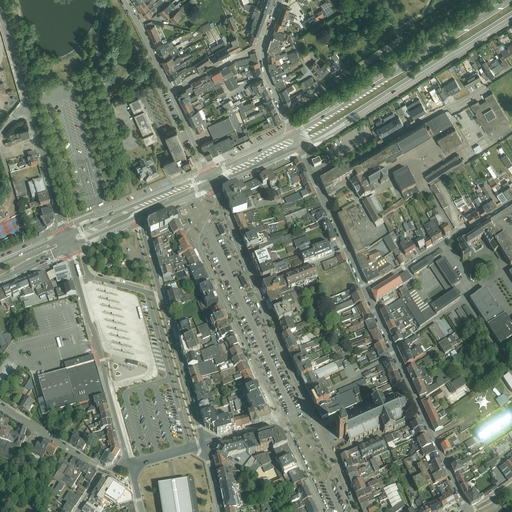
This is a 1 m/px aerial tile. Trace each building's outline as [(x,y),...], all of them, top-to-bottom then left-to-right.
[(140,0),(136,4),(140,9),(147,3),(149,1),(148,0),(140,0)] [(147,3),(140,9),(143,13),(150,7),(149,6),(155,1),(156,0),(151,0),(149,1),(147,3)] [(158,0),(150,7),(143,13),(146,17),(153,12),(152,10),(153,11),(156,9),(156,7),(164,1),(163,0),(158,0)] [(195,0),(190,0),(185,5),(189,9),(198,2),(195,0)] [(258,0),(258,3),(271,8),(272,8),(272,5),(274,0),(258,0)] [(172,1),(160,12),(163,16),(171,10),(170,9),(175,5),(172,2),(172,1)] [(325,2),(320,5),(324,10),(327,15),(333,12),(330,7),(328,8),(325,2)] [(163,16),(166,20),(170,17),(177,11),(175,10),(180,7),(178,5),(179,4),(178,3),(175,5),(170,9),(171,10),(163,16)] [(177,11),(170,17),(173,20),(174,22),(181,16),(180,15),(183,13),(184,14),(189,10),(184,5),(177,11)] [(255,6),(251,17),(254,18),(263,22),(267,11),(256,7),(255,6)] [(282,8),(280,13),(294,18),(295,15),(290,13),(290,14),(289,14),(290,12),(289,12),(290,7),(287,6),(286,7),(283,6),(282,8)] [(311,16),(307,17),(308,19),(310,22),(314,20),(315,23),(318,21),(314,14),(312,9),(308,11),(311,16)] [(321,10),(314,14),(318,21),(327,15),(324,10),(322,12),(321,10)] [(192,11),(189,13),(196,21),(199,19),(192,11)] [(280,13),(278,20),(285,23),(286,19),(287,19),(287,18),(288,18),(288,19),(293,21),(294,18),(280,13)] [(232,16),(228,18),(232,28),(234,32),(237,31),(236,29),(237,28),(232,16)] [(252,25),(250,32),(252,33),(258,35),(263,22),(254,18),(251,25),(252,25)] [(276,22),(274,28),(275,29),(283,32),(286,24),(285,23),(278,20),(277,23),(276,22)] [(146,23),(145,24),(147,28),(153,42),(161,38),(154,22),(151,21),(146,23)] [(199,28),(197,31),(203,33),(205,31),(210,28),(215,25),(212,22),(210,24),(209,22),(199,28)] [(232,28),(230,29),(234,38),(231,40),(236,51),(241,48),(233,32),(234,32),(232,28)] [(275,29),(273,33),(275,34),(274,37),(283,40),(285,33),(283,32),(275,29)] [(248,32),(247,35),(249,36),(247,41),(255,44),(258,35),(252,33),(251,34),(248,32)] [(221,36),(219,37),(223,45),(220,47),(221,49),(225,56),(230,53),(222,37),(221,36)] [(224,36),(222,37),(230,53),(236,51),(231,40),(228,42),(229,43),(228,44),(224,36)] [(494,56),(502,68),(510,63),(507,59),(511,55),(511,44),(502,51),(492,36),(488,39),(498,53),(494,56)] [(270,43),(267,50),(277,45),(282,42),(283,42),(283,40),(274,37),(274,38),(273,39),(273,40),(271,39),(270,43)] [(277,45),(267,50),(269,53),(268,53),(268,55),(275,54),(275,53),(281,50),(285,48),(282,42),(277,45)] [(165,44),(156,48),(159,53),(167,49),(165,44)] [(167,49),(159,53),(162,60),(178,52),(179,52),(184,49),(183,48),(179,51),(176,45),(167,49)] [(218,45),(211,48),(213,53),(216,51),(220,59),(225,56),(221,49),(220,49),(218,45)] [(296,50),(287,54),(290,59),(297,55),(298,55),(296,50)] [(178,52),(162,60),(165,66),(183,58),(187,56),(186,56),(191,54),(190,51),(185,53),(179,55),(178,52)] [(213,53),(194,65),(197,71),(199,75),(204,72),(203,69),(202,70),(201,67),(211,61),(212,62),(214,61),(216,64),(221,60),(220,59),(216,51),(213,53)] [(237,61),(234,63),(236,67),(239,66),(258,62),(258,60),(256,52),(253,53),(250,54),(251,58),(248,58),(245,59),(242,60),(239,61),(237,61)] [(275,54),(268,55),(268,58),(269,62),(272,62),(272,61),(276,61),(281,57),(284,56),(286,55),(287,54),(286,52),(280,55),(279,52),(275,54)] [(307,52),(301,55),(303,57),(305,61),(310,58),(307,52)] [(297,55),(290,59),(292,64),(300,59),(297,55)] [(272,62),(269,62),(269,70),(276,67),(277,67),(282,64),(284,63),(281,57),(276,61),(272,61),(272,62)] [(183,58),(165,66),(168,72),(181,64),(180,62),(183,60),(183,58)] [(484,69),(489,77),(498,70),(494,64),(491,66),(486,58),(482,61),(487,67),(484,69)] [(181,64),(168,72),(171,79),(178,75),(175,70),(178,69),(183,66),(186,64),(186,63),(189,61),(188,59),(185,61),(181,64)] [(276,67),(269,70),(271,74),(278,72),(284,69),(289,66),(287,61),(284,63),(282,64),(277,67),(276,67)] [(315,61),(309,66),(317,75),(327,66),(328,65),(325,62),(320,66),(315,61)] [(327,66),(317,75),(320,79),(330,69),(331,70),(332,70),(334,72),(336,71),(337,74),(341,71),(339,68),(340,67),(336,61),(329,65),(330,67),(329,68),(327,66)] [(258,62),(239,66),(239,68),(239,69),(245,67),(245,71),(251,69),(259,67),(258,62)] [(233,63),(229,65),(233,74),(238,72),(233,63)] [(171,79),(172,81),(174,85),(176,84),(179,82),(183,80),(186,78),(183,74),(187,72),(187,73),(191,70),(193,74),(194,73),(197,71),(194,65),(186,70),(182,72),(178,75),(171,79)] [(220,70),(211,75),(217,85),(214,86),(216,90),(218,94),(220,98),(227,94),(221,84),(222,83),(220,79),(224,77),(225,79),(224,80),(230,91),(239,86),(237,83),(236,80),(234,76),(234,75),(233,74),(229,65),(220,70)] [(278,72),(271,74),(275,81),(287,76),(285,72),(290,70),(289,66),(284,69),(278,72)] [(244,72),(241,73),(243,76),(246,74),(247,74),(252,72),(252,75),(261,73),(259,67),(251,69),(245,71),(244,71),(244,72)] [(463,79),(467,86),(482,77),(477,70),(463,79)] [(208,75),(190,84),(191,85),(191,86),(193,90),(196,95),(197,95),(212,87),(214,86),(217,85),(211,75),(209,76),(208,75)] [(287,76),(275,81),(278,88),(284,85),(285,85),(283,81),(291,78),(289,75),(287,76)] [(262,79),(247,86),(252,92),(254,90),(255,91),(256,91),(260,89),(260,90),(266,87),(262,79)] [(439,84),(434,87),(436,89),(436,90),(437,92),(441,98),(442,99),(446,97),(441,88),(439,84)] [(285,89),(279,92),(283,101),(290,98),(288,93),(289,93),(289,91),(294,89),(292,85),(285,89)] [(431,86),(429,88),(431,90),(437,101),(441,98),(437,92),(436,90),(434,91),(431,86)] [(445,86),(441,88),(446,97),(450,94),(447,89),(446,89),(445,86)] [(255,98),(253,99),(253,101),(258,98),(258,96),(268,91),(266,87),(260,90),(260,89),(256,91),(257,94),(254,95),(254,96),(255,98)] [(180,92),(177,94),(180,99),(182,103),(189,99),(191,98),(188,93),(187,93),(185,89),(183,91),(180,92)] [(429,97),(426,99),(430,105),(437,101),(431,90),(428,92),(430,94),(428,95),(428,96),(429,97)] [(292,103),(286,106),(288,110),(295,106),(294,105),(297,103),(297,102),(301,99),(302,101),(306,98),(310,95),(310,94),(312,93),(311,91),(309,93),(308,92),(303,96),(298,99),(292,103)] [(478,99),(470,104),(487,133),(495,129),(493,125),(499,121),(502,125),(509,121),(491,91),(484,95),(486,98),(479,102),(478,99)] [(290,98),(283,101),(286,106),(292,103),(298,99),(303,96),(301,93),(296,96),(297,97),(291,100),(290,98)] [(11,97),(6,106),(10,108),(15,100),(11,97)] [(202,97),(192,102),(194,105),(204,99),(203,97),(202,97)] [(140,98),(129,102),(132,108),(142,104),(140,98)] [(229,102),(223,105),(227,111),(229,110),(232,108),(234,108),(238,105),(241,103),(242,103),(246,100),(246,99),(240,102),(239,100),(233,103),(231,100),(229,101),(229,102)] [(263,103),(258,105),(260,110),(265,108),(266,109),(274,105),(271,99),(263,103)] [(406,106),(414,119),(420,115),(426,111),(419,99),(413,102),(412,102),(406,106)] [(244,107),(239,109),(241,113),(255,106),(253,101),(251,102),(252,103),(244,107)] [(193,107),(186,111),(188,115),(195,111),(194,110),(204,105),(202,102),(193,107)] [(142,104),(132,108),(134,114),(133,115),(139,129),(140,128),(144,135),(143,135),(146,142),(157,137),(150,123),(152,122),(150,119),(149,119),(142,104)] [(266,109),(248,117),(250,120),(264,113),(266,118),(266,117),(268,120),(279,115),(277,112),(274,105),(266,109)] [(405,105),(401,107),(404,112),(406,116),(406,115),(412,124),(415,122),(415,121),(414,120),(414,119),(406,106),(405,105)] [(223,106),(217,109),(220,115),(226,112),(223,106)] [(195,111),(188,115),(193,126),(194,126),(203,120),(199,111),(199,109),(195,111)] [(356,160),(320,180),(328,198),(335,193),(331,186),(332,186),(334,186),(336,185),(337,183),(346,178),(347,178),(349,183),(350,182),(362,176),(364,175),(365,174),(364,173),(368,171),(367,168),(384,157),(386,160),(390,158),(392,159),(396,157),(396,154),(430,133),(433,133),(443,149),(462,139),(445,110),(361,159),(356,160)] [(393,113),(388,116),(396,129),(403,124),(399,116),(396,117),(393,113)] [(263,127),(260,129),(260,131),(274,124),(282,121),(279,115),(268,120),(269,122),(262,125),(263,127)] [(212,124),(208,126),(214,139),(219,137),(234,130),(235,130),(231,123),(229,119),(229,118),(228,116),(223,119),(222,119),(216,122),(212,124)] [(388,116),(383,119),(386,123),(384,125),(389,133),(396,129),(388,116)] [(203,120),(194,126),(196,131),(208,126),(212,124),(211,123),(210,123),(209,122),(206,123),(205,120),(203,120)] [(381,120),(376,123),(378,128),(376,129),(381,137),(389,133),(384,125),(381,120)] [(172,159),(164,162),(169,172),(180,167),(182,172),(185,170),(184,168),(183,168),(182,166),(185,165),(186,167),(187,167),(192,164),(192,163),(190,157),(189,157),(187,158),(185,153),(179,140),(175,131),(177,131),(176,128),(166,133),(167,135),(165,135),(173,154),(175,157),(172,159)] [(29,129),(10,135),(11,140),(14,140),(13,137),(18,136),(20,135),(21,134),(22,137),(30,135),(29,129)] [(214,139),(201,145),(202,146),(204,145),(205,146),(204,146),(204,147),(204,148),(206,152),(205,153),(207,158),(213,156),(212,155),(213,154),(214,155),(218,153),(216,149),(221,147),(223,151),(250,139),(249,136),(248,133),(239,137),(235,130),(234,130),(219,137),(214,139)] [(485,139),(472,147),(476,153),(488,144),(485,139)] [(486,150),(489,154),(500,146),(497,142),(486,150)] [(26,159),(21,161),(22,164),(37,159),(36,154),(36,153),(28,156),(29,158),(26,159)] [(424,175),(431,185),(464,163),(458,153),(424,175)] [(511,163),(506,153),(500,157),(507,167),(511,163)] [(318,160),(312,163),(314,168),(321,164),(321,162),(324,160),(329,158),(327,155),(318,160)] [(37,159),(18,165),(20,169),(25,167),(26,170),(39,166),(37,159)] [(139,171),(136,172),(141,182),(145,180),(147,183),(160,177),(158,173),(156,174),(152,175),(148,168),(152,166),(154,165),(151,160),(140,165),(141,168),(138,170),(139,171)] [(295,165),(287,169),(288,171),(290,170),(291,170),(293,169),(302,165),(300,160),(294,163),(295,165)] [(302,165),(293,169),(294,171),(295,170),(297,173),(297,172),(305,169),(304,166),(303,164),(302,165)] [(406,166),(391,173),(405,201),(419,194),(406,166)] [(286,167),(271,173),(273,176),(287,169),(286,167)] [(374,174),(364,180),(369,188),(379,182),(380,183),(381,184),(389,180),(387,176),(388,174),(386,170),(383,169),(382,167),(373,172),(374,174)] [(292,175),(290,176),(291,180),(300,177),(306,174),(307,174),(305,169),(297,172),(299,175),(293,177),(292,175)] [(492,169),(490,171),(494,177),(496,181),(499,180),(496,175),(492,169)] [(260,179),(263,186),(269,183),(272,192),(278,189),(275,181),(273,176),(271,173),(271,174),(269,175),(262,178),(261,178),(261,179),(260,179)] [(300,177),(291,180),(293,184),(294,185),(302,182),(304,187),(311,184),(307,176),(306,174),(300,177)] [(362,176),(350,182),(360,200),(371,193),(375,191),(373,188),(369,190),(369,188),(364,180),(362,176)] [(237,185),(222,192),(227,201),(240,195),(250,191),(259,187),(262,186),(263,186),(260,179),(260,178),(243,186),(242,183),(237,185)] [(48,195),(44,181),(29,185),(33,199),(38,198),(48,195)] [(300,193),(285,200),(287,205),(290,204),(293,204),(298,202),(304,199),(315,194),(314,191),(311,185),(304,189),(303,192),(300,194),(300,193)] [(496,192),(501,199),(511,192),(507,185),(496,192)] [(262,193),(257,195),(259,201),(267,197),(265,192),(262,186),(259,187),(262,193)] [(289,187),(279,191),(281,195),(283,194),(283,193),(290,190),(289,187)] [(240,195),(227,201),(229,207),(243,201),(242,199),(246,197),(247,199),(248,199),(253,197),(250,191),(240,195)] [(315,194),(304,199),(305,202),(310,199),(310,200),(317,197),(315,194)] [(50,204),(48,195),(38,198),(41,207),(50,204)] [(383,211),(374,195),(362,202),(374,223),(381,219),(378,214),(383,211)] [(465,214),(469,220),(497,202),(492,195),(465,214)] [(243,201),(229,207),(233,215),(252,208),(248,199),(247,199),(243,201)] [(383,211),(378,214),(381,219),(386,215),(405,204),(402,199),(383,211)] [(285,205),(282,206),(283,210),(294,207),(294,206),(299,204),(298,202),(293,204),(290,204),(287,205),(285,205)] [(308,209),(307,209),(309,215),(322,210),(320,204),(308,209)] [(45,213),(35,215),(36,219),(37,222),(53,217),(50,205),(43,207),(45,213)] [(281,207),(274,209),(275,212),(277,211),(278,217),(284,216),(282,210),(281,207)] [(261,209),(235,219),(236,223),(239,229),(247,225),(255,223),(252,218),(255,217),(254,215),(262,212),(261,209)] [(307,209),(285,218),(286,221),(287,224),(306,216),(309,215),(307,209)] [(309,215),(306,216),(308,220),(309,219),(309,220),(310,220),(310,221),(311,222),(312,222),(313,222),(314,222),(315,222),(316,222),(316,223),(319,222),(327,219),(324,212),(324,213),(322,210),(309,215)] [(346,213),(337,217),(355,257),(364,252),(357,235),(357,233),(356,231),(354,230),(346,213)] [(160,220),(157,222),(160,230),(178,222),(174,215),(172,214),(160,220)] [(452,242),(456,250),(464,262),(472,257),(470,250),(484,240),(500,262),(504,260),(510,267),(511,266),(511,247),(491,214),(452,242)] [(36,222),(31,223),(33,226),(39,236),(47,231),(50,229),(52,227),(54,225),(54,223),(55,223),(54,220),(53,217),(37,222),(36,222)] [(459,222),(461,226),(468,221),(466,217),(459,222)] [(310,229),(306,230),(307,232),(310,231),(313,230),(320,227),(323,226),(329,223),(327,219),(319,222),(320,223),(316,225),(316,226),(309,228),(310,229)] [(390,233),(393,231),(388,221),(385,223),(390,233)] [(151,226),(148,227),(151,235),(160,230),(157,222),(154,223),(150,224),(151,226)] [(160,230),(151,235),(152,240),(181,227),(178,222),(160,230)] [(418,222),(415,224),(416,227),(418,231),(425,247),(426,249),(432,246),(428,239),(426,240),(425,237),(424,238),(422,235),(420,231),(422,230),(418,222)] [(430,224),(429,225),(438,242),(442,239),(442,237),(440,234),(439,233),(438,233),(435,229),(436,228),(433,222),(430,223),(430,224)] [(247,225),(239,229),(241,234),(254,229),(256,229),(255,223),(247,225)] [(329,223),(323,226),(324,230),(325,232),(326,232),(327,233),(329,238),(329,240),(331,242),(336,240),(334,236),(329,223)] [(430,223),(424,226),(433,245),(438,242),(429,225),(430,224),(430,223)] [(221,224),(217,226),(222,236),(225,234),(221,224)] [(440,227),(445,236),(451,232),(451,231),(449,227),(448,225),(447,225),(446,224),(440,227)] [(181,227),(152,240),(152,241),(154,245),(164,241),(164,243),(167,242),(166,239),(169,238),(171,237),(174,236),(183,233),(181,227)] [(254,229),(241,234),(244,242),(257,237),(256,234),(266,231),(264,227),(256,229),(254,229)] [(418,231),(415,233),(418,240),(415,242),(419,249),(425,247),(418,231)] [(403,232),(400,234),(402,238),(404,237),(405,239),(407,242),(404,243),(405,245),(409,254),(416,250),(408,237),(407,238),(405,235),(404,235),(403,232)] [(169,238),(166,239),(167,242),(169,241),(171,243),(185,236),(183,233),(174,236),(171,237),(172,239),(170,240),(169,238)] [(267,233),(263,235),(263,236),(264,239),(264,241),(266,240),(267,243),(267,244),(270,243),(284,238),(283,235),(269,239),(267,233)] [(292,238),(293,241),(294,245),(296,250),(299,249),(301,255),(304,264),(315,260),(305,233),(297,236),(296,236),(292,238)] [(320,234),(312,238),(315,245),(323,241),(320,234)] [(263,245),(248,251),(250,255),(257,252),(269,248),(272,247),(281,244),(293,241),(292,238),(291,235),(284,238),(270,243),(267,244),(263,245)] [(172,245),(170,247),(171,249),(176,246),(188,241),(185,236),(171,243),(172,245)] [(257,237),(244,242),(248,251),(263,245),(267,244),(267,243),(266,240),(264,241),(264,239),(263,236),(260,237),(260,236),(257,237)] [(401,244),(400,245),(406,256),(409,254),(405,245),(404,243),(402,239),(402,240),(400,240),(401,244)] [(164,241),(154,245),(155,251),(165,246),(164,243),(164,241)] [(172,252),(172,254),(173,257),(174,260),(193,251),(188,241),(176,246),(177,249),(173,251),(172,252)] [(293,241),(281,244),(283,249),(291,247),(294,245),(293,241)] [(165,246),(155,251),(157,256),(161,255),(165,253),(167,253),(169,252),(172,251),(171,249),(170,247),(168,244),(165,246)] [(257,252),(250,255),(252,260),(276,251),(275,248),(272,249),(272,247),(269,248),(269,250),(257,254),(257,252)] [(396,250),(393,252),(397,260),(400,266),(404,264),(403,263),(404,262),(400,255),(401,255),(398,249),(398,250),(396,247),(395,248),(396,250)] [(289,253),(290,254),(271,261),(270,259),(265,261),(254,265),(257,272),(272,265),(286,260),(294,257),(299,256),(301,255),(299,249),(296,250),(295,251),(289,253)] [(193,251),(174,260),(176,266),(188,263),(196,258),(193,251)] [(276,251),(252,260),(254,265),(265,261),(265,260),(274,257),(273,255),(278,254),(277,252),(278,251),(276,251)] [(364,252),(355,257),(356,259),(364,256),(368,254),(366,251),(364,252)] [(364,257),(357,261),(359,266),(376,259),(381,257),(378,251),(369,255),(364,257)] [(161,255),(157,256),(158,261),(163,260),(169,258),(167,253),(165,253),(161,255)] [(336,258),(325,262),(328,269),(329,269),(346,261),(345,258),(344,257),(343,255),(336,258)] [(430,256),(410,268),(415,275),(430,266),(435,263),(430,256)] [(163,260),(158,261),(161,271),(175,267),(176,266),(174,260),(173,257),(169,258),(163,260)] [(461,282),(444,257),(435,263),(430,266),(447,293),(454,289),(454,287),(461,282)] [(176,266),(175,267),(177,271),(178,274),(196,267),(200,266),(200,264),(196,258),(188,263),(176,266)] [(376,259),(359,266),(362,272),(370,269),(368,266),(372,265),(371,264),(376,262),(376,261),(377,261),(376,259)] [(370,269),(362,272),(364,277),(367,284),(368,284),(369,284),(378,280),(382,278),(392,272),(389,267),(384,259),(383,260),(370,269)] [(346,261),(329,269),(331,272),(331,274),(330,275),(331,277),(333,276),(340,273),(340,272),(349,268),(346,261)] [(274,265),(257,272),(260,279),(262,280),(288,270),(286,263),(275,267),(274,265)] [(47,275),(50,282),(56,279),(58,284),(72,280),(67,265),(65,264),(53,269),(54,272),(47,275)] [(321,264),(313,267),(317,274),(323,272),(325,271),(324,269),(320,271),(319,268),(322,267),(321,264)] [(175,274),(172,276),(173,279),(176,278),(178,282),(183,280),(184,280),(187,279),(203,271),(200,266),(196,267),(178,274),(175,274)] [(175,267),(161,271),(161,273),(162,274),(163,277),(163,278),(163,279),(172,276),(175,274),(175,271),(177,271),(175,267)] [(313,267),(284,278),(287,287),(288,290),(290,289),(291,291),(297,288),(311,283),(317,281),(316,279),(318,278),(317,275),(317,274),(313,267)] [(187,279),(184,280),(186,286),(186,287),(188,287),(188,288),(192,289),(193,290),(209,282),(203,271),(187,279)] [(403,284),(411,278),(407,271),(398,276),(403,284)] [(323,272),(317,274),(317,275),(318,278),(320,282),(326,279),(324,275),(323,272)] [(331,277),(328,278),(335,297),(345,293),(358,287),(355,281),(355,280),(347,283),(343,276),(342,272),(340,273),(333,276),(331,277)] [(485,290),(470,300),(499,344),(501,348),(511,340),(511,272),(509,275),(511,279),(511,319),(509,322),(499,307),(496,302),(493,303),(485,290)] [(37,275),(45,293),(54,290),(52,286),(50,282),(47,275),(47,274),(44,273),(43,273),(37,275)] [(27,280),(32,291),(35,289),(38,297),(45,293),(37,275),(27,280)] [(243,276),(239,278),(245,289),(248,287),(243,276)] [(263,288),(260,289),(262,293),(262,295),(263,296),(267,295),(287,287),(284,278),(268,284),(263,286),(263,288)] [(326,279),(320,282),(328,300),(335,297),(328,278),(326,279)] [(398,279),(372,294),(378,304),(404,288),(398,279)] [(24,281),(30,296),(34,295),(32,291),(27,280),(24,281)] [(14,286),(17,293),(22,291),(24,295),(20,298),(20,299),(30,296),(24,281),(14,286)] [(209,282),(193,290),(194,291),(195,293),(195,294),(211,287),(209,282)] [(56,292),(57,295),(58,298),(58,300),(76,295),(73,285),(56,290),(56,292)] [(3,291),(6,298),(12,296),(13,298),(19,296),(17,293),(14,286),(3,291)] [(173,290),(167,292),(167,294),(168,295),(172,310),(195,299),(196,299),(195,296),(196,295),(195,294),(195,293),(194,291),(193,290),(192,289),(188,288),(188,287),(181,290),(174,292),(174,290),(173,290)] [(211,287),(195,294),(196,295),(196,296),(197,297),(200,295),(202,301),(197,303),(199,308),(201,312),(211,308),(219,305),(219,304),(211,287)] [(287,287),(267,295),(269,300),(271,305),(291,297),(290,295),(288,290),(287,287)] [(343,299),(342,299),(342,301),(352,297),(361,293),(358,287),(345,293),(346,296),(342,298),(343,299)] [(456,291),(454,289),(447,293),(430,305),(421,312),(412,299),(408,303),(405,305),(420,327),(461,298),(459,295),(460,294),(458,290),(456,291)] [(6,298),(3,291),(0,292),(0,302),(1,304),(5,302),(6,304),(5,304),(8,310),(11,308),(7,300),(6,298)] [(290,295),(291,297),(293,304),(274,312),(279,323),(294,317),(305,313),(296,292),(290,295)] [(353,301),(333,309),(335,314),(365,301),(361,293),(352,297),(353,301)] [(291,297),(271,305),(273,310),(274,312),(293,304),(291,297)] [(342,317),(336,320),(337,321),(338,324),(342,323),(344,322),(351,319),(369,312),(366,304),(352,310),(354,315),(352,316),(353,316),(351,317),(350,315),(343,319),(342,317)] [(208,324),(197,328),(200,336),(209,332),(212,331),(209,324),(224,317),(219,305),(211,308),(214,314),(207,316),(209,319),(206,320),(208,324)] [(406,306),(401,309),(403,313),(405,317),(407,323),(408,322),(414,319),(406,306)] [(456,311),(463,323),(468,320),(460,308),(456,311)] [(397,311),(383,319),(386,325),(396,321),(401,319),(397,311)] [(369,312),(351,319),(352,321),(357,320),(357,321),(359,321),(371,316),(369,312)] [(360,322),(352,325),(353,327),(373,320),(371,316),(359,321),(360,322)] [(224,317),(209,324),(212,331),(228,324),(224,317)] [(294,317),(279,323),(284,336),(290,333),(306,327),(304,323),(296,326),(296,328),(295,328),(293,323),(295,322),(294,317)] [(396,321),(386,325),(389,332),(407,323),(405,317),(402,319),(401,319),(396,321)] [(349,329),(345,331),(346,335),(350,334),(350,333),(366,327),(367,328),(375,325),(373,320),(353,327),(349,329)] [(183,323),(176,326),(178,332),(181,344),(192,339),(187,321),(183,323)] [(407,323),(389,332),(393,340),(401,336),(406,332),(404,329),(410,326),(408,322),(407,323)] [(212,331),(209,332),(211,337),(211,338),(230,329),(228,324),(212,331)] [(435,324),(428,329),(438,345),(440,344),(446,340),(435,324)] [(355,333),(354,333),(355,339),(366,335),(378,330),(375,325),(367,328),(367,330),(356,334),(355,333)] [(0,344),(2,349),(0,351),(4,355),(8,348),(3,335),(0,328),(0,344)] [(230,329),(211,338),(212,340),(216,339),(215,338),(217,337),(219,341),(225,339),(225,338),(232,335),(230,329)] [(367,337),(364,338),(366,342),(380,336),(378,330),(366,335),(367,337)] [(401,336),(393,340),(395,345),(402,341),(412,335),(409,331),(406,332),(401,336)] [(192,339),(181,344),(186,359),(201,353),(204,352),(201,344),(198,345),(196,340),(200,338),(201,340),(202,339),(203,340),(211,337),(209,332),(200,336),(193,339),(192,339)] [(284,336),(282,337),(285,344),(297,338),(298,338),(304,335),(303,332),(292,336),(290,333),(284,336)] [(3,335),(8,348),(12,342),(8,333),(3,335)] [(219,341),(217,342),(219,346),(220,347),(228,343),(227,343),(228,342),(235,339),(232,335),(225,338),(225,339),(219,341)] [(380,336),(366,342),(367,345),(373,343),(374,345),(383,342),(380,336)] [(416,336),(397,349),(401,357),(414,349),(409,346),(419,339),(416,336)] [(440,344),(438,345),(442,351),(456,342),(452,336),(446,340),(440,344)] [(364,337),(349,343),(352,352),(358,349),(367,345),(366,342),(364,338),(364,337)] [(297,338),(285,344),(289,352),(298,349),(302,347),(298,338),(297,338)] [(209,345),(204,346),(206,351),(216,347),(218,347),(219,346),(217,342),(216,339),(212,340),(212,343),(209,345)] [(218,347),(216,347),(220,357),(239,349),(235,339),(228,342),(227,343),(228,343),(220,347),(219,346),(218,347)] [(298,349),(289,352),(291,358),(303,353),(302,351),(312,348),(323,343),(322,340),(302,347),(298,349)] [(456,342),(442,351),(445,355),(452,350),(451,349),(458,344),(456,342)] [(334,347),(333,347),(334,349),(336,352),(344,349),(342,344),(334,347)] [(371,351),(364,354),(365,356),(367,356),(385,347),(383,344),(371,349),(371,351)] [(204,352),(201,353),(204,363),(214,360),(217,368),(218,368),(233,361),(243,357),(239,349),(220,357),(216,347),(206,351),(204,352)] [(385,347),(367,356),(368,359),(376,356),(387,351),(385,347)] [(414,349),(401,357),(405,367),(413,361),(412,359),(414,358),(415,360),(423,355),(423,354),(424,353),(420,348),(419,348),(415,350),(414,349)] [(303,353),(291,358),(292,358),(293,358),(292,359),(292,360),(292,361),(293,361),(294,361),(294,362),(293,363),(293,362),(293,363),(298,361),(304,358),(307,357),(308,356),(307,353),(306,351),(303,353)] [(376,356),(368,359),(370,363),(376,360),(375,358),(378,357),(379,359),(388,354),(387,351),(376,356)] [(201,353),(186,359),(188,368),(204,363),(201,353)] [(298,361),(293,363),(297,371),(310,365),(309,363),(319,359),(318,357),(316,353),(308,356),(307,357),(309,360),(305,361),(304,358),(298,361)] [(310,365),(297,371),(301,379),(312,374),(312,373),(310,370),(314,368),(336,357),(337,357),(336,355),(335,355),(334,353),(313,364),(310,365)] [(233,361),(218,368),(221,374),(237,367),(246,364),(243,357),(233,361)] [(414,366),(407,371),(409,376),(423,367),(426,365),(428,364),(428,360),(427,358),(422,361),(424,363),(420,367),(418,365),(415,367),(414,366)] [(77,362),(77,361),(62,366),(63,371),(60,372),(60,373),(55,374),(54,374),(49,376),(49,375),(48,375),(48,376),(43,377),(42,377),(43,378),(39,379),(39,378),(38,378),(38,379),(44,398),(38,400),(42,416),(93,401),(105,398),(96,368),(96,366),(95,362),(89,364),(88,359),(77,362)] [(204,363),(188,368),(189,371),(191,380),(201,377),(201,378),(219,373),(217,368),(214,360),(204,363)] [(383,366),(377,369),(378,372),(393,365),(391,360),(383,364),(384,367),(383,367),(383,366)] [(312,374),(301,379),(306,388),(338,372),(344,369),(343,367),(340,362),(336,364),(335,363),(312,374)] [(219,374),(211,376),(212,380),(214,384),(218,383),(222,382),(234,378),(250,372),(247,366),(246,364),(237,367),(221,374),(219,375),(219,374)] [(393,365),(378,372),(379,374),(382,372),(383,374),(395,369),(393,365)] [(423,367),(409,376),(413,385),(428,375),(423,367)] [(383,374),(382,375),(383,379),(388,378),(397,373),(395,369),(383,374)] [(234,378),(222,382),(223,385),(224,386),(233,382),(234,384),(244,380),(244,381),(252,378),(250,372),(234,378)] [(383,379),(379,380),(381,384),(383,384),(389,381),(390,382),(399,378),(397,373),(388,378),(383,379)] [(428,375),(413,385),(416,391),(417,391),(419,394),(418,394),(418,395),(420,399),(423,398),(424,397),(425,398),(439,388),(445,385),(450,382),(450,381),(448,379),(443,381),(443,380),(442,380),(441,379),(440,379),(439,379),(438,379),(437,380),(437,381),(436,381),(436,382),(436,383),(436,384),(429,388),(428,386),(432,384),(428,375)] [(511,380),(509,375),(503,379),(511,392),(511,380)] [(462,377),(451,384),(456,391),(467,384),(462,377)] [(31,378),(25,388),(31,392),(34,388),(31,378)] [(244,380),(234,384),(235,386),(238,385),(238,386),(242,384),(242,386),(254,381),(252,378),(244,381),(244,380)] [(391,385),(376,391),(378,395),(402,384),(399,378),(390,382),(391,385)] [(202,379),(192,382),(194,389),(206,386),(214,384),(212,380),(203,383),(202,379)] [(324,379),(306,388),(311,397),(327,390),(330,388),(327,381),(325,381),(324,379)] [(339,394),(336,395),(337,397),(352,390),(354,390),(359,388),(366,385),(364,379),(354,384),(338,391),(339,394)] [(233,392),(228,394),(229,396),(231,396),(239,393),(256,386),(254,381),(242,386),(243,388),(236,391),(235,390),(233,392)] [(450,382),(445,385),(447,387),(452,395),(456,392),(456,391),(451,384),(450,382)] [(206,386),(194,389),(195,391),(196,396),(207,393),(206,390),(207,390),(206,386)] [(256,386),(239,393),(240,395),(241,397),(243,400),(251,397),(252,397),(260,394),(256,386)] [(327,390),(311,397),(316,407),(329,401),(332,400),(327,390)] [(323,408),(318,411),(318,412),(321,417),(322,419),(331,415),(342,411),(357,404),(355,398),(352,390),(337,397),(335,398),(336,402),(323,408)] [(441,391),(435,395),(439,400),(444,397),(441,391)] [(215,392),(196,397),(199,407),(212,402),(210,395),(212,395),(213,395),(214,395),(215,395),(216,394),(215,392)] [(337,430),(336,431),(336,433),(337,433),(338,437),(339,439),(341,438),(344,437),(344,438),(345,438),(346,439),(346,438),(347,438),(349,442),(348,442),(348,443),(349,443),(350,444),(351,443),(350,442),(354,440),(355,441),(356,441),(355,440),(359,438),(359,439),(360,439),(360,438),(363,436),(364,437),(365,437),(364,436),(368,434),(369,435),(369,434),(373,432),(373,433),(374,433),(373,432),(377,430),(378,431),(379,431),(378,430),(382,428),(384,431),(383,432),(383,433),(385,433),(385,434),(386,433),(385,432),(394,429),(394,430),(395,429),(394,428),(396,428),(395,427),(399,426),(400,426),(399,426),(404,424),(405,424),(404,423),(405,423),(405,422),(404,423),(403,420),(403,419),(406,417),(407,418),(407,417),(408,415),(408,414),(407,412),(407,411),(406,412),(405,411),(406,408),(407,408),(407,407),(406,407),(404,404),(405,403),(405,402),(404,403),(400,402),(401,400),(402,400),(402,399),(401,399),(400,397),(401,397),(400,396),(400,397),(398,396),(398,395),(397,395),(397,396),(394,398),(393,397),(392,394),(392,393),(391,394),(391,393),(390,393),(391,394),(386,396),(386,395),(385,395),(386,396),(382,397),(381,398),(380,396),(380,397),(380,398),(372,401),(371,400),(371,401),(371,402),(370,402),(370,403),(371,403),(373,407),(369,409),(368,408),(367,408),(368,409),(364,411),(364,410),(363,410),(363,411),(360,413),(359,412),(358,412),(359,413),(355,415),(355,414),(354,414),(354,415),(351,417),(350,416),(349,416),(350,417),(346,419),(346,418),(345,418),(345,419),(341,421),(340,420),(339,420),(340,422),(339,422),(339,423),(340,422),(342,427),(343,428),(342,429),(338,431),(337,430)] [(239,402),(238,402),(240,411),(248,407),(249,410),(252,411),(253,413),(256,415),(258,414),(259,415),(259,416),(268,412),(263,401),(260,394),(252,397),(251,397),(243,400),(241,401),(239,402)] [(426,401),(421,403),(423,407),(424,409),(432,406),(430,402),(434,401),(436,403),(438,402),(439,401),(439,400),(435,395),(434,396),(429,399),(426,401)] [(504,395),(496,400),(500,407),(509,401),(507,398),(504,395)] [(23,404),(20,408),(29,413),(34,407),(32,406),(35,402),(25,396),(21,403),(23,404)] [(105,398),(93,401),(95,407),(93,408),(91,407),(87,413),(89,413),(92,412),(108,407),(107,404),(105,398)] [(232,398),(228,400),(233,418),(238,417),(238,415),(241,415),(241,416),(248,414),(248,413),(252,411),(249,410),(241,412),(240,411),(238,402),(234,403),(233,398),(232,398)] [(329,401),(316,407),(318,411),(323,408),(336,402),(335,398),(332,400),(329,401)] [(212,402),(199,407),(200,412),(201,413),(204,413),(204,412),(208,411),(210,411),(216,409),(217,409),(218,409),(218,406),(217,406),(216,405),(215,405),(213,405),(212,402)] [(432,406),(424,409),(427,415),(435,412),(433,409),(440,405),(438,402),(436,403),(432,406)] [(108,407),(92,412),(94,418),(109,414),(108,407)] [(204,413),(201,413),(203,420),(203,421),(205,428),(208,427),(209,431),(216,429),(217,435),(229,432),(228,429),(229,429),(227,421),(224,407),(223,407),(218,409),(217,409),(216,409),(210,411),(208,411),(204,412),(204,413)] [(252,411),(248,413),(248,414),(252,426),(270,420),(271,418),(268,412),(259,416),(259,415),(258,414),(256,415),(253,413),(252,411)] [(435,412),(427,415),(431,424),(432,426),(437,424),(440,422),(439,421),(440,420),(447,415),(446,412),(444,411),(437,416),(435,412)] [(511,419),(508,413),(477,434),(482,441),(511,421),(511,419)] [(96,425),(111,421),(109,414),(94,418),(96,425)] [(248,414),(239,417),(242,428),(252,426),(248,414)] [(239,417),(232,419),(236,430),(242,428),(239,417)] [(111,421),(96,425),(88,428),(91,430),(98,428),(99,432),(106,430),(113,428),(111,421)] [(419,421),(401,430),(403,433),(405,432),(406,435),(410,433),(409,430),(411,429),(412,433),(422,428),(419,421)] [(437,424),(432,426),(435,432),(443,428),(440,422),(437,424)] [(0,457),(3,458),(11,461),(12,458),(14,459),(17,458),(18,455),(17,453),(16,453),(18,448),(20,449),(22,444),(23,445),(24,442),(25,442),(25,440),(26,438),(24,437),(27,429),(21,427),(20,429),(17,428),(15,433),(11,432),(0,428),(0,457)] [(113,428),(106,430),(107,431),(105,431),(106,432),(94,436),(97,440),(115,435),(113,428)] [(406,435),(404,437),(405,439),(406,439),(411,437),(412,439),(425,433),(422,428),(412,433),(410,433),(406,435)] [(250,439),(255,449),(256,453),(271,448),(273,453),(278,451),(287,447),(285,443),(285,442),(284,441),(282,441),(281,440),(283,439),(282,435),(275,432),(264,435),(250,439)] [(77,449),(84,437),(77,433),(70,444),(77,449)] [(395,433),(391,435),(394,441),(398,439),(401,437),(399,434),(396,435),(395,433)] [(438,439),(437,439),(440,447),(456,436),(454,433),(445,440),(441,441),(439,438),(438,439)] [(84,437),(77,449),(83,453),(87,446),(84,443),(88,437),(89,436),(86,434),(85,435),(84,437)] [(391,434),(384,437),(390,450),(395,447),(393,442),(394,441),(391,435),(391,434)] [(411,453),(410,454),(412,458),(417,455),(416,454),(431,447),(432,447),(427,437),(425,434),(411,440),(413,443),(417,441),(418,444),(415,446),(414,445),(412,446),(412,448),(413,450),(410,451),(411,453)] [(115,435),(97,440),(99,441),(103,440),(103,441),(106,440),(107,443),(107,444),(117,441),(115,435)] [(456,436),(440,447),(444,454),(445,455),(447,454),(455,449),(455,448),(454,446),(453,443),(457,441),(455,438),(457,437),(456,436)] [(381,439),(369,444),(374,454),(371,455),(372,459),(387,452),(381,439)] [(467,442),(465,443),(465,444),(467,448),(468,449),(470,447),(473,446),(476,444),(472,439),(470,441),(467,442)] [(39,443),(32,453),(39,457),(39,456),(42,458),(42,459),(46,453),(51,444),(46,440),(43,445),(39,443)] [(117,441),(107,444),(108,448),(109,447),(110,449),(111,449),(111,450),(119,448),(117,441)] [(233,443),(232,444),(239,455),(247,453),(241,447),(236,442),(233,443)] [(51,444),(46,453),(48,454),(49,455),(51,457),(52,457),(53,457),(59,449),(51,444)] [(220,447),(217,454),(221,457),(227,460),(229,457),(239,455),(232,444),(220,447)] [(361,457),(362,459),(371,455),(374,454),(369,444),(366,446),(367,447),(363,449),(366,454),(361,456),(361,457)] [(366,446),(358,449),(359,451),(361,456),(366,454),(363,449),(367,447),(366,446)] [(106,454),(106,452),(102,447),(101,448),(101,451),(98,457),(95,456),(93,459),(105,467),(112,465),(115,460),(106,454)] [(251,452),(248,454),(252,457),(254,459),(257,462),(261,466),(262,467),(265,466),(272,463),(273,465),(274,465),(275,465),(277,464),(278,465),(292,459),(287,448),(287,447),(278,451),(273,453),(258,457),(256,453),(255,449),(251,452)] [(431,447),(416,454),(417,455),(419,459),(421,458),(425,457),(425,458),(429,456),(435,454),(434,452),(431,447)] [(106,454),(115,460),(120,452),(119,448),(111,450),(106,452),(106,454)] [(359,451),(358,449),(345,455),(341,457),(342,460),(343,464),(361,457),(361,456),(359,451)] [(217,454),(214,459),(216,472),(225,470),(223,458),(217,454)] [(421,458),(419,459),(422,465),(427,463),(429,462),(431,462),(432,464),(438,461),(436,457),(435,454),(429,456),(425,458),(426,459),(422,461),(421,458)] [(81,474),(86,466),(82,464),(69,455),(53,480),(60,484),(52,495),(59,495),(66,485),(72,489),(73,487),(81,474)] [(412,458),(403,461),(418,493),(420,492),(428,487),(431,494),(432,494),(435,492),(435,490),(432,486),(436,484),(438,483),(440,486),(447,483),(446,480),(445,478),(442,472),(432,477),(429,479),(425,472),(422,465),(419,459),(417,455),(412,458)] [(498,456),(488,463),(492,470),(496,467),(495,466),(497,464),(496,463),(500,460),(498,456)] [(252,457),(242,470),(247,473),(252,468),(253,466),(257,462),(254,459),(252,457)] [(361,457),(343,464),(346,471),(365,465),(362,459),(361,457)] [(511,458),(499,468),(508,481),(511,477),(511,458)] [(272,463),(265,466),(267,470),(268,470),(270,474),(270,473),(272,476),(274,475),(274,477),(278,476),(278,477),(282,475),(283,477),(298,471),(292,459),(278,465),(277,464),(275,465),(274,465),(273,465),(272,463)] [(365,465),(346,471),(348,477),(358,474),(373,469),(375,473),(378,472),(380,471),(375,460),(365,465)] [(427,463),(422,465),(425,472),(429,470),(432,477),(442,472),(443,472),(443,471),(438,461),(432,464),(430,465),(431,466),(428,467),(427,463)] [(253,466),(252,468),(256,472),(258,470),(261,466),(257,462),(253,466)] [(86,466),(81,474),(83,475),(81,478),(82,478),(79,483),(82,485),(85,480),(91,470),(86,466)] [(225,470),(216,472),(220,487),(230,484),(233,484),(230,469),(225,470)] [(358,474),(348,477),(351,485),(375,473),(373,469),(358,474)] [(91,470),(85,480),(91,484),(94,479),(96,475),(96,474),(95,474),(95,472),(91,470)] [(273,487),(276,487),(283,487),(290,486),(293,487),(303,482),(302,482),(301,482),(301,481),(303,481),(299,473),(297,473),(297,472),(298,472),(298,471),(283,477),(273,481),(273,487)] [(378,472),(375,473),(351,485),(353,489),(356,495),(384,482),(383,478),(369,485),(369,486),(366,488),(364,484),(369,481),(368,480),(380,474),(378,472)] [(454,474),(460,486),(465,484),(459,472),(454,474)] [(199,511),(194,476),(170,480),(158,482),(162,511),(199,511)] [(97,500),(109,481),(105,478),(104,478),(103,478),(103,479),(100,483),(92,496),(90,499),(93,501),(95,499),(97,500)] [(109,481),(97,500),(96,501),(98,502),(97,503),(100,504),(101,504),(102,502),(106,496),(105,495),(107,491),(109,492),(114,484),(109,481)] [(384,482),(356,495),(358,501),(378,493),(376,490),(379,488),(381,491),(383,490),(388,488),(385,482),(384,482)] [(460,486),(465,495),(471,491),(467,483),(465,484),(460,486)] [(114,484),(109,492),(106,496),(102,502),(106,504),(104,508),(106,510),(113,508),(123,490),(114,484)] [(230,484),(220,487),(223,509),(225,508),(233,507),(235,506),(230,484)] [(388,488),(383,490),(385,495),(388,500),(392,509),(402,502),(396,491),(398,491),(395,485),(392,486),(388,488)] [(495,486),(482,495),(484,498),(497,488),(495,486)] [(299,494),(289,498),(291,502),(302,498),(303,502),(311,498),(306,487),(298,491),(299,494)] [(123,490),(113,508),(116,508),(133,503),(132,497),(130,495),(123,490)] [(383,490),(381,491),(378,493),(358,501),(360,506),(367,503),(368,504),(375,501),(373,498),(381,494),(382,496),(385,495),(383,490)] [(471,491),(465,495),(471,504),(484,498),(482,495),(479,497),(474,490),(471,491)] [(68,503),(75,508),(82,497),(77,493),(75,496),(69,492),(64,501),(68,503)] [(443,498),(438,501),(442,509),(455,502),(449,493),(442,497),(443,498)] [(385,495),(382,496),(382,497),(375,501),(368,504),(367,503),(360,506),(362,511),(378,511),(379,511),(376,505),(377,504),(377,502),(379,501),(380,503),(388,500),(385,495)] [(303,502),(305,506),(314,503),(311,498),(303,502)] [(72,511),(75,508),(68,503),(67,505),(65,504),(64,506),(58,503),(57,503),(56,503),(57,502),(55,501),(54,502),(49,499),(48,502),(63,511),(64,511),(72,511)] [(438,501),(427,506),(430,511),(437,511),(442,509),(438,501)] [(402,502),(392,509),(389,510),(390,511),(397,511),(404,507),(402,502)] [(127,511),(135,510),(134,507),(133,503),(116,508),(117,511),(126,509),(127,511)] [(268,510),(263,511),(275,511),(271,503),(265,503),(268,510)] [(305,506),(307,511),(315,511),(317,511),(314,503),(305,506)]
